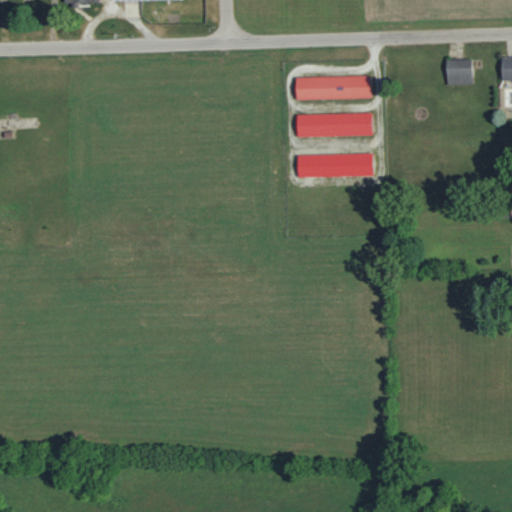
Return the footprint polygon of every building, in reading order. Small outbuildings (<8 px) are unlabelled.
[(511,56),(501,57),(501,81),(511,80),(511,56)] [(472,83),(471,59),(445,60),(446,84),(472,83)] [(297,78),(368,76),(369,95),(298,98),(297,78)] [(299,115),(370,114),(370,134),(299,135),(299,115)] [(300,155),(371,154),(371,174),(300,175),(300,155)]
